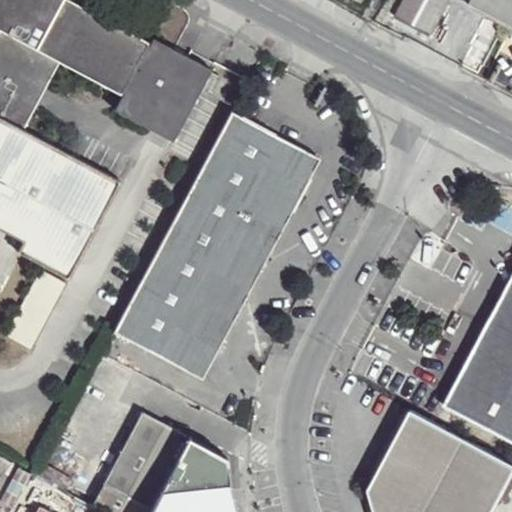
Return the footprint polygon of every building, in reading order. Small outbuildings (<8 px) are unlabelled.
[(20,250),(69,275),(120,176),(24,127),(63,61),(122,91),(114,106),(160,130),(176,139),(213,65),(197,57),(151,32),(149,35),(79,0),(0,0),(0,209),(31,226),(26,237),(20,250)] [(407,0),(395,23),(429,41),(450,0),(407,0)] [(511,0),(474,0),(510,23),(511,23),(511,0)] [(322,150),(234,107),(113,325),(203,372),(322,150)] [(31,226),(0,209),(0,224),(26,237),(31,226)] [(64,285),(38,271),(5,334),(31,346),(64,285)] [(511,272),(444,394),(511,432),(511,272)] [(183,426),(147,407),(93,502),(112,511),(245,511),(239,491),(232,440),(190,419),(183,426)] [(487,511),(511,466),(511,461),(407,407),(365,482),(372,511),(487,511)] [(62,511),(45,503),(40,511),(62,511)]
